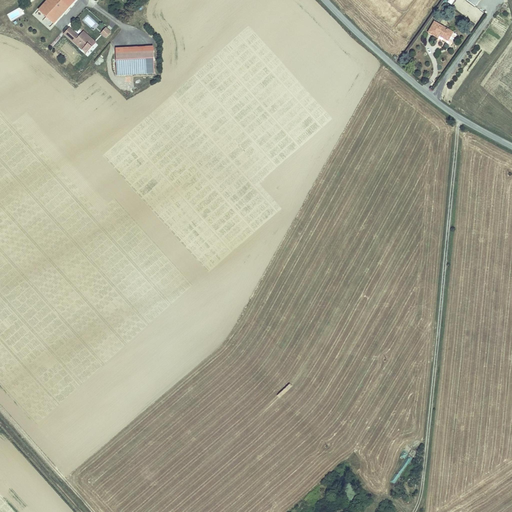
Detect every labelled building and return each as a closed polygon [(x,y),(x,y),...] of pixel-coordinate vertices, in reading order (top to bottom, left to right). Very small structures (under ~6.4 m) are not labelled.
[(47,0),(38,10),(45,16),(53,24),(75,0),(47,0)] [(432,23),(426,33),(436,39),(437,37),(446,42),(450,33),(432,23)] [(69,28),(64,34),(85,53),(87,54),(94,45),(81,34),(79,37),(69,28)] [(106,37),(111,32),(106,28),(101,33),(106,37)] [(96,43),(84,32),(81,34),(94,45),(96,43)] [(154,73),(152,52),(115,54),(116,76),(154,73)]
